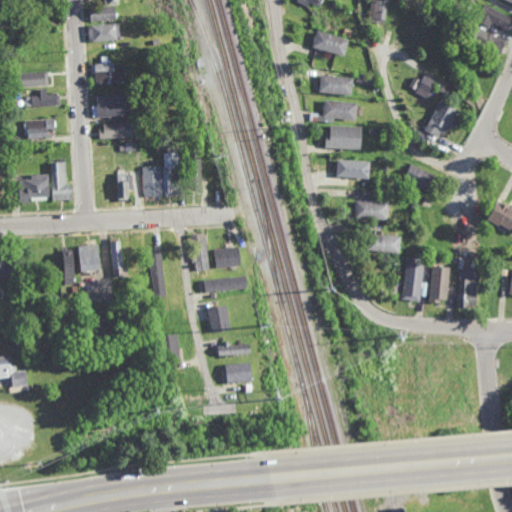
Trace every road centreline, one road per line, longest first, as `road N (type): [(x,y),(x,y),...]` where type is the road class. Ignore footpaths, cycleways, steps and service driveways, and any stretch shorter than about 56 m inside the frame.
road 1 (residential): [(275,0),(314,204),(353,285)]
road 2 (residential): [(511,73),(467,163),(444,170),(403,135),(379,49)]
road 3 (primary): [(511,456),(269,478)]
road 4 (primary): [(269,478),(40,511)]
road 5 (residential): [(229,217),(0,227)]
road 6 (residential): [(73,0),(87,223)]
road 7 (residential): [(182,218),(191,310),(213,402)]
road 8 (residential): [(505,511),(485,330)]
road 9 (residential): [(511,330),(397,324),(371,311),(353,285)]
